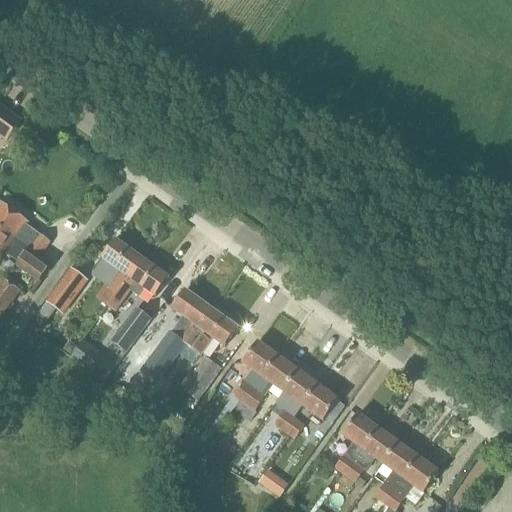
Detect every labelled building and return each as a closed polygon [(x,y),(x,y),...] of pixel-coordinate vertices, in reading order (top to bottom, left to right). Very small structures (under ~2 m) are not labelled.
[(0,136),(7,142),(21,122),(0,106),(0,136)] [(0,228),(40,257),(49,244),(26,227),(28,224),(0,203),(0,228)] [(40,257),(0,228),(0,253),(4,257),(6,254),(19,263),(17,266),(39,282),(50,266),(39,258),(40,257)] [(106,309),(142,261),(115,241),(102,259),(120,272),(108,290),(104,287),(94,301),(106,309)] [(142,261),(106,309),(115,315),(131,293),(138,298),(144,289),(156,298),(169,280),(142,261)] [(38,315),(47,322),(56,311),(63,316),(88,282),(71,269),(46,303),(46,304),(38,315)] [(8,278),(5,282),(2,279),(0,281),(0,314),(3,317),(21,293),(18,291),(21,286),(8,278)] [(190,323),(178,339),(186,345),(211,311),(184,291),(171,309),(190,323)] [(127,354),(132,347),(151,321),(136,309),(111,343),(127,354)] [(186,345),(162,378),(163,379),(186,346),(194,352),(207,335),(225,349),(238,331),(211,311),(186,345)] [(151,321),(132,347),(144,355),(170,322),(159,313),(152,322),(151,321)] [(162,378),(186,345),(178,339),(172,335),(148,369),(162,378)] [(84,341),(72,358),(105,384),(114,372),(118,367),(84,341)] [(244,406),(278,359),(257,344),(243,364),(253,371),(233,398),(244,406)] [(205,358),(182,391),(198,402),(222,370),(205,358)] [(283,393),(298,373),(278,359),(244,406),(254,413),(273,386),(283,393)] [(303,408),(318,388),(298,373),(283,393),(303,408)] [(296,418),(284,434),(295,442),(314,415),(323,423),(338,402),(318,388),(303,408),(296,418)] [(284,434),(296,418),(285,411),(274,427),(284,434)] [(363,451),(378,431),(358,416),(343,436),(363,451)] [(186,421),(177,433),(197,449),(206,437),(186,421)] [(383,466),(398,445),(378,431),(363,451),(355,463),(344,478),(355,485),(375,459),(383,466)] [(272,476),(293,442),(283,436),(262,470),(272,476)] [(380,511),(418,460),(398,445),(383,466),(393,472),(374,499),(376,501),(368,511),(380,511)] [(344,478),(355,463),(345,456),(334,470),(344,478)] [(418,460),(380,511),(396,511),(414,488),(424,495),(438,475),(418,460)]
